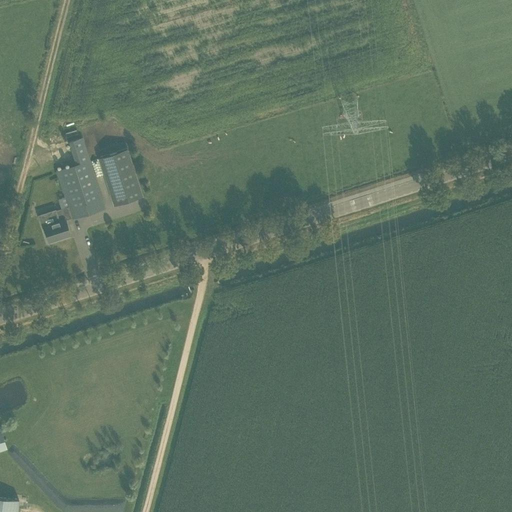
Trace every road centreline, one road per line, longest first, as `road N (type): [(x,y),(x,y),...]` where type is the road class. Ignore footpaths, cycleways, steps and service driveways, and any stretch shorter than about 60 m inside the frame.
road 1 (tertiary): [(0,318),(511,157)]
road 2 (track): [(0,267),(66,0)]
road 3 (track): [(144,511),(204,277),(201,254)]
